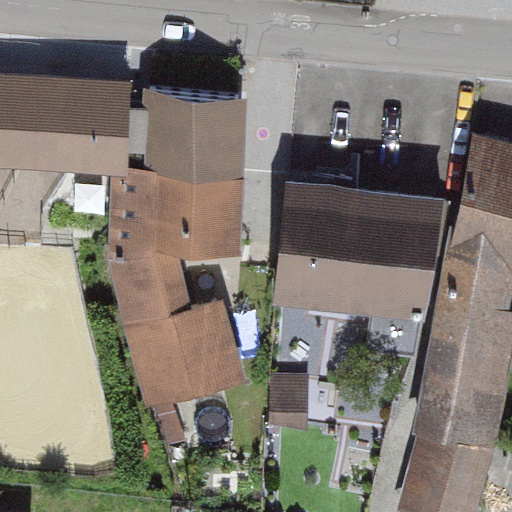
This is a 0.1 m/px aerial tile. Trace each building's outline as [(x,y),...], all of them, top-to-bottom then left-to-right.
[(123,161),(126,71),(0,66),(0,185),(105,189),(122,190),(123,161)] [(236,90),(135,83),(129,163),(230,171),(236,90)] [(511,137),(465,128),(439,253),(511,267),(511,137)] [(122,190),(105,189),(103,246),(140,406),(239,369),(214,295),(188,301),(175,244),(228,247),(237,171),(230,171),(129,163),(123,161),(122,190)] [(427,188),(275,173),(263,295),(415,309),(427,188)] [(469,511),(511,298),(511,267),(439,253),(387,511),(469,511)]
